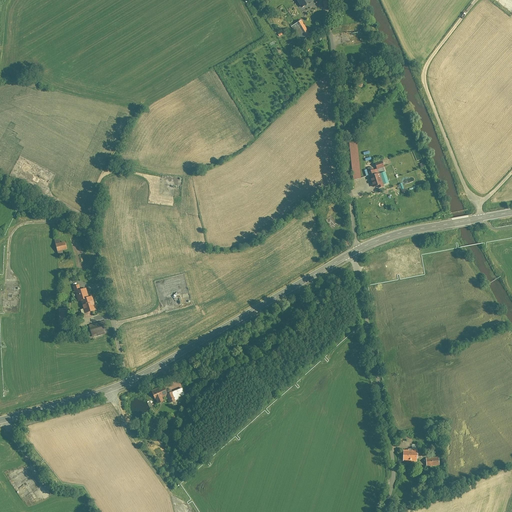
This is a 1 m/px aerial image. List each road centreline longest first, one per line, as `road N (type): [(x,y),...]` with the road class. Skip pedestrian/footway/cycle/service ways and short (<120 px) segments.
road 1 (unclassified): [(355,250),(393,464),(383,511)]
road 2 (tertiary): [(126,382),(355,250)]
road 3 (residential): [(0,184),(89,233),(126,382)]
road 4 (residential): [(330,34),(355,250)]
road 5 (tertiary): [(355,250),(511,212)]
road 6 (tertiary): [(0,421),(126,382)]
